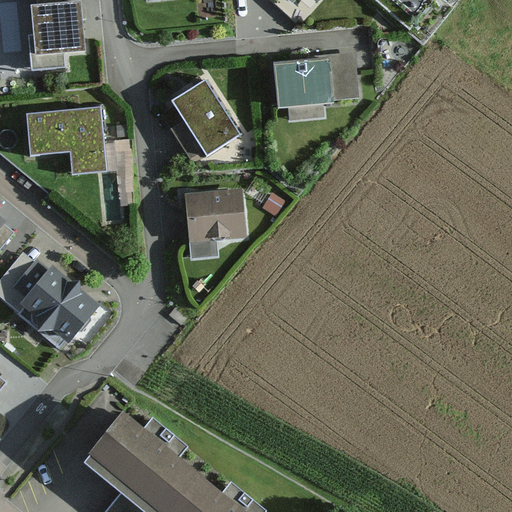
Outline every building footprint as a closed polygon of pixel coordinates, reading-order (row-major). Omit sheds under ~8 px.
[(72,0),(36,0),(40,63),(88,60),(85,11),(73,11),(72,0)] [(326,0),(270,0),(302,28),(326,0)] [(354,58),(276,65),(280,108),(358,101),(354,58)] [(207,86),(174,106),(208,159),(240,138),(207,86)] [(103,114),(30,119),(33,160),(73,157),(74,177),(107,175),(103,114)] [(244,195),(187,200),(192,246),(248,240),(244,195)] [(97,312),(41,265),(18,293),(32,304),(21,318),(64,353),(97,312)] [(245,511),(129,415),(89,462),(128,494),(112,511),(245,511)]
